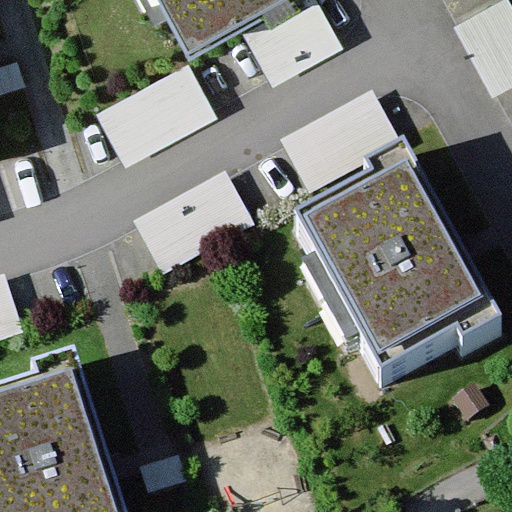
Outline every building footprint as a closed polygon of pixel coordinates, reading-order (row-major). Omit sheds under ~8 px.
[(282,0),(170,0),(197,47),(282,0)] [(314,0),(308,0),(245,36),(273,86),(341,48),(314,0)] [(511,8),(507,0),(506,0),(455,28),(493,97),(511,86),(511,8)] [(188,65),(97,113),(125,164),(216,116),(188,65)] [(372,93),(283,143),(309,188),(398,138),(372,93)] [(226,174),(134,222),(162,273),(253,224),(226,174)] [(297,237),(382,386),(458,343),(464,355),(500,335),(409,174),(297,237)] [(3,274),(0,275),(0,337),(21,331),(3,274)] [(0,412),(0,511),(123,511),(85,386),(0,412)]
